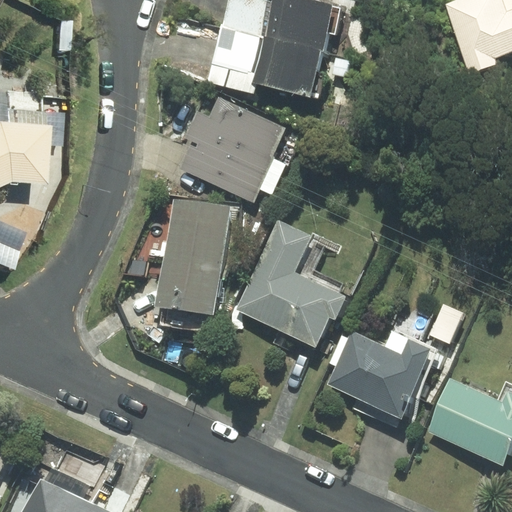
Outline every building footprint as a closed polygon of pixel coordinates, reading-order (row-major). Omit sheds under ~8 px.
[(260,92),(319,104),(339,9),(297,0),(278,0),(277,7),(243,0),(229,0),(218,56),(231,59),(224,91),(258,98),(260,92)] [(511,0),(468,0),(447,7),(473,80),(505,69),(503,64),(511,60),(511,0)] [(1,89),(0,95),(0,183),(35,184),(36,145),(53,145),(53,114),(35,112),(37,92),(1,89)] [(292,132),(223,101),(214,121),(201,115),(188,145),(194,148),(183,172),(260,206),(292,132)] [(172,316),(225,320),(234,207),(168,202),(159,322),(172,323),(172,316)] [(18,231),(0,223),(0,268),(2,269),(18,231)] [(344,333),(356,304),(343,299),(348,288),(319,275),(332,247),(279,223),(239,315),(325,352),(335,329),(344,333)] [(469,317),(447,307),(433,340),(454,350),(469,317)] [(426,405),(448,359),(397,334),(388,351),(357,336),(352,345),(342,340),(329,366),(339,371),(331,387),(408,425),(420,402),(426,405)] [(467,389),(457,384),(432,432),(507,471),(511,461),(511,386),(504,399),(471,382),(467,389)] [(109,511),(41,479),(24,511),(109,511)]
